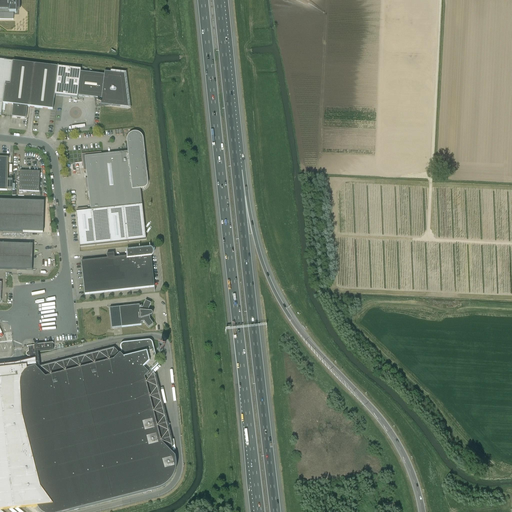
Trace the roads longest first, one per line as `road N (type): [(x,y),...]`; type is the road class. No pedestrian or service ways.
road 1 (motorway): [(203,0),(259,511)]
road 2 (motorway): [(423,511),(390,430),(280,301),(236,171)]
road 3 (motorway): [(276,511),(236,171)]
road 4 (unclassified): [(0,314),(47,312),(66,292),(52,154),(37,142),(0,138)]
road 5 (motorway): [(236,171),(218,0)]
